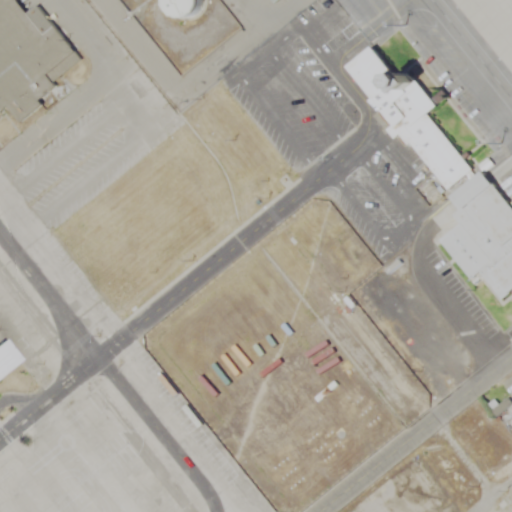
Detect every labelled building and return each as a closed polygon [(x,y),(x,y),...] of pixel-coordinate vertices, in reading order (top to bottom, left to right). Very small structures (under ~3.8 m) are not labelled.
[(0,113),(0,0),(19,0),(30,11),(38,4),(82,58),(53,82),(57,86),(40,100),(44,105),(21,123),(8,107),(0,113)] [(171,0),(171,3),(171,6),(174,12),(177,15),(182,18),(186,19),(192,18),(198,16),(202,12),(204,7),(205,2),(205,0),(171,0)] [(376,47),(374,48),(351,67),(382,106),(379,108),(392,124),(387,128),(395,139),(403,132),(449,190),(474,170),(376,47)] [(511,295),(511,202),(486,170),(455,195),(464,207),(453,215),(459,223),(439,239),(495,309),(511,295)] [(21,361),(0,378),(0,337),(1,337),(21,361)]
